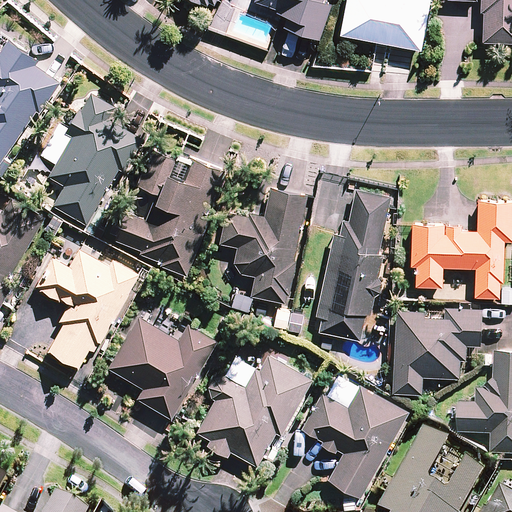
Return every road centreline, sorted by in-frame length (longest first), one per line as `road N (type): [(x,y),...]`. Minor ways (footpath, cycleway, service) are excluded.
road 1 (residential): [(78,0),(193,82),(247,102),(317,121),(511,123)]
road 2 (residential): [(0,382),(194,511)]
